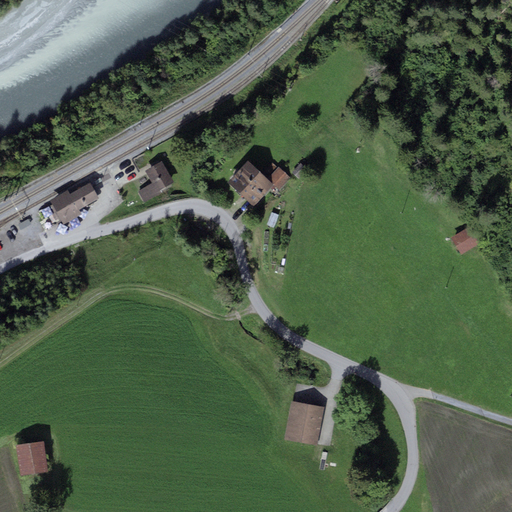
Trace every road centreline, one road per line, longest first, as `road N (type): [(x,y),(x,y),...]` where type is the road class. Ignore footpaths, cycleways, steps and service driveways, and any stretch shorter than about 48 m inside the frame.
road 1 (unclassified): [(0,269),(52,244),(171,209),(210,210),(229,227),(262,312),(303,344),(397,394)]
road 2 (track): [(258,304),(224,318),(148,289),(106,291),(0,365)]
road 3 (residential): [(389,511),(412,466),(410,425),(397,394)]
